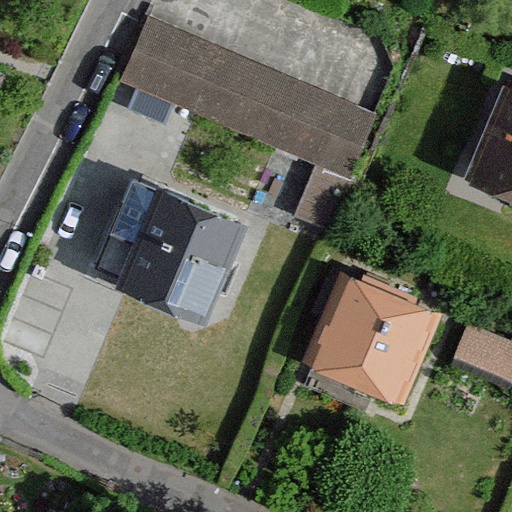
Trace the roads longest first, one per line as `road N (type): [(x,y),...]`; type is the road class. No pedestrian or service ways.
road 1 (residential): [(0,390),(269,511)]
road 2 (residential): [(0,269),(119,0)]
